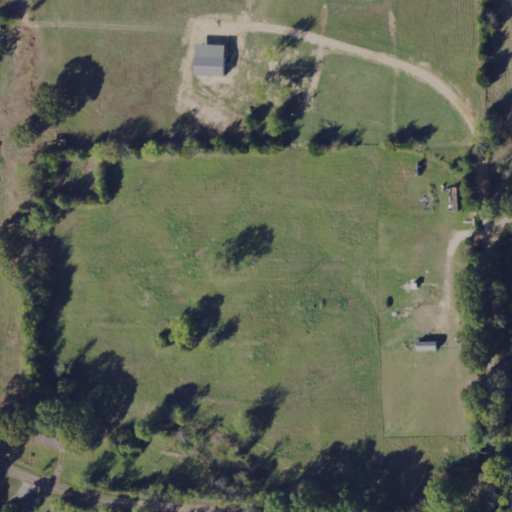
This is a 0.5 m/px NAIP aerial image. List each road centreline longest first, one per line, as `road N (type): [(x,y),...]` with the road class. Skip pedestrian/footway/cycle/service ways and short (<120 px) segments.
road 1 (residential): [(511,227),(497,249),(494,275),(500,452),(464,511)]
road 2 (residential): [(234,511),(114,501),(0,464)]
